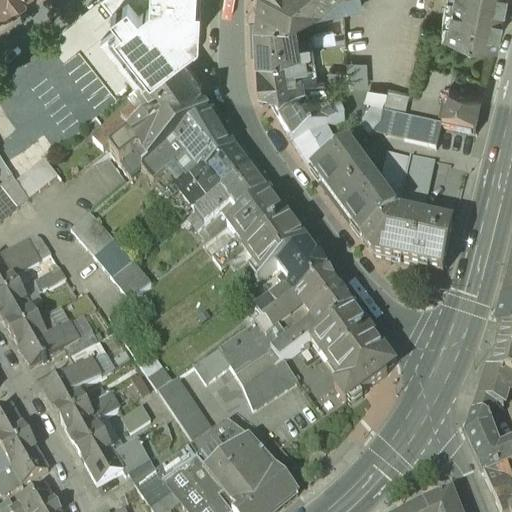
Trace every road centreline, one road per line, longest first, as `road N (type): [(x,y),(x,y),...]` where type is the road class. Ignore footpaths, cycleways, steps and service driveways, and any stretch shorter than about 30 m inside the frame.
road 1 (residential): [(233,0),(232,68),(242,121),(403,350),(428,398)]
road 2 (secondary): [(428,398),(472,285),(511,125)]
road 3 (residential): [(0,358),(76,511)]
road 4 (secondary): [(333,511),(390,455),(428,398)]
road 5 (residential): [(428,398),(476,511)]
